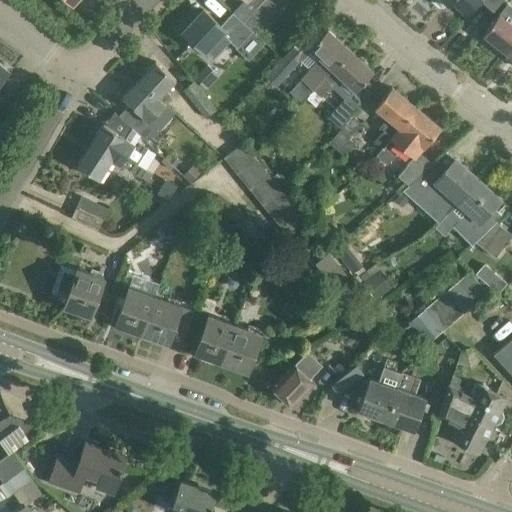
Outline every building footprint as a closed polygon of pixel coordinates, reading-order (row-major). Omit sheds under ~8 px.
[(244,0),(233,12),(243,21),(253,30),(276,5),(270,0),(244,0)] [(452,0),(450,3),(467,17),(481,0),(452,0)] [(493,13),(504,0),(482,0),(481,2),(493,13)] [(511,7),(507,4),(483,35),(508,54),(511,49),(511,7)] [(204,10),(183,32),(204,52),(212,60),(230,41),(237,48),(253,30),(243,21),(233,12),(221,25),(204,10)] [(350,50),(327,29),(309,48),(320,58),(301,78),(313,90),(350,50)] [(285,56),(278,64),(288,72),(307,51),(297,43),(294,46),(285,56)] [(313,90),(306,98),(311,103),(314,105),(321,98),(327,91),(329,93),(342,79),(355,91),(373,71),(350,50),(313,90)] [(172,97),(165,90),(175,80),(156,61),(139,80),(165,105),(172,97)] [(0,81),(9,70),(0,63),(0,81)] [(207,89),(219,76),(207,65),(195,78),(207,89)] [(149,122),(165,105),(139,80),(122,97),(130,104),(119,116),(114,112),(140,136),(146,141),(157,129),(149,122)] [(206,117),(215,110),(193,83),(184,90),(206,117)] [(381,149),(415,106),(391,87),(374,107),(387,117),(378,128),(382,131),(373,143),(381,149)] [(328,117),(340,128),(359,107),(346,96),(328,117)] [(381,149),(377,155),(381,158),(387,163),(401,146),(414,156),(398,176),(408,185),(423,173),(428,170),(433,164),(418,152),(440,126),(415,106),(381,149)] [(137,141),(140,136),(114,112),(105,125),(103,123),(90,144),(141,178),(146,170),(138,164),(148,148),(137,141)] [(328,142),(344,156),(354,143),(349,138),(362,123),(352,115),(328,142)] [(236,174),(255,158),(243,143),(223,159),(236,174)] [(141,178),(90,144),(76,164),(107,185),(116,172),(129,181),(134,173),(141,178)] [(249,190),(269,174),(255,158),(236,174),(249,190)] [(428,170),(423,173),(434,183),(425,193),(447,212),(457,201),(477,179),(455,159),(447,168),(438,178),(428,170)] [(193,165),(184,175),(191,182),(192,182),(193,181),(200,172),(193,165)] [(272,178),(281,189),(283,192),(291,182),(278,171),(272,178)] [(281,189),(272,178),(269,174),(249,190),(262,206),(281,189)] [(480,220),(500,199),(477,179),(457,201),(447,212),(457,221),(452,226),(471,245),(472,244),(489,228),(480,220)] [(294,205),(283,192),(281,189),(262,206),(275,221),(294,205)] [(152,193),(141,194),(142,207),(152,206),(152,193)] [(275,221),(287,237),(307,221),(294,205),(275,221)] [(77,206),(71,218),(98,231),(104,218),(77,206)] [(332,214),(319,216),(321,230),(333,229),(332,214)] [(475,242),(495,258),(511,235),(511,234),(496,222),(490,229),(489,228),(472,244),(471,245),(475,242)] [(501,291),(508,280),(483,263),(476,274),(501,291)] [(61,265),(52,291),(67,296),(64,306),(71,309),(70,312),(82,317),(84,313),(91,316),(105,278),(78,268),(77,271),(61,265)] [(376,301),(394,287),(381,269),(362,283),(376,301)] [(458,282),(474,302),(486,292),(470,272),(458,282)] [(463,311),(474,302),(458,282),(447,291),(463,311)] [(141,334),(154,296),(129,287),(115,325),(122,327),(121,330),(134,335),(135,332),(141,334)] [(453,319),(463,311),(447,291),(437,300),(453,319)] [(161,341),(168,343),(181,306),(154,296),(141,334),(148,336),(147,340),(160,344),(161,341)] [(441,330),(453,319),(437,300),(425,310),(441,330)] [(221,362),(234,324),(208,315),(195,353),(202,355),(201,359),(213,363),(215,360),(221,362)] [(241,369),(248,372),(261,334),(234,324),(221,362),(228,365),(227,368),(240,373),(241,369)] [(511,373),(511,343),(510,341),(493,353),(511,373)] [(294,363),(272,387),(273,388),(272,393),(279,399),(284,398),(291,405),(313,382),(309,378),(326,360),(310,346),(307,349),(294,363)] [(481,358),(471,348),(461,349),(457,362),(470,369),(480,360),(481,358)] [(365,389),(358,410),(359,410),(372,415),(371,418),(376,420),(382,422),(383,419),(386,420),(397,388),(402,372),(383,366),(378,381),(369,378),(368,381),(368,382),(365,389)] [(483,383),(481,384),(479,382),(478,383),(474,385),(470,393),(472,395),(449,384),(444,399),(493,425),(493,424),(495,425),(501,423),(504,417),(503,411),(501,410),(507,398),(488,388),(488,385),(483,383)] [(397,388),(386,420),(387,420),(413,429),(413,430),(414,430),(414,429),(421,410),(424,402),(425,398),(397,388)] [(479,453),(493,425),(444,399),(438,415),(457,425),(450,439),(479,453)] [(0,476),(3,481),(25,466),(13,449),(37,432),(31,423),(9,415),(0,420),(0,476)] [(113,490),(125,457),(86,443),(78,465),(57,458),(50,480),(79,490),(86,472),(98,476),(96,484),(113,490)] [(207,511),(215,492),(197,485),(181,480),(170,510),(175,511),(207,511)]
